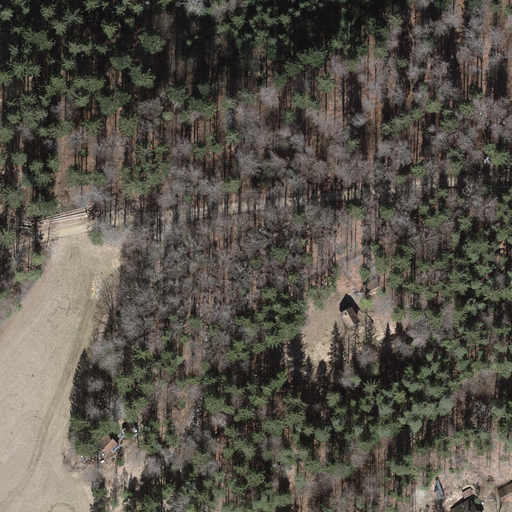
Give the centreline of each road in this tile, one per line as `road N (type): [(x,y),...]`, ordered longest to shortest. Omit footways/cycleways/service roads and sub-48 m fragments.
road 1 (track): [(511,175),(114,220),(0,257)]
road 2 (track): [(511,48),(210,159),(167,179),(114,220)]
